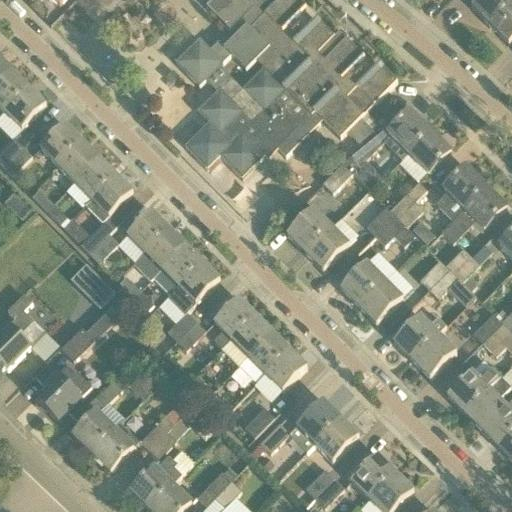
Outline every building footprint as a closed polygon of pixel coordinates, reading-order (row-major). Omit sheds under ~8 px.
[(46,0),(61,11),(69,0),(46,0)] [(218,0),(207,11),(236,40),(322,127),(323,125),(341,143),(347,137),(361,151),(375,137),(361,123),(398,86),(380,68),(375,73),(347,44),(335,55),(328,48),(335,42),(317,23),(312,28),(302,18),(307,13),(293,0),(283,0),(283,1),(282,0),(218,0)] [(511,8),(511,5),(506,0),(478,0),(481,3),(472,12),(491,30),(511,8)] [(511,8),(491,30),(509,49),(511,45),(511,8)] [(243,183),(265,161),(263,158),(273,148),(287,162),(322,127),(236,40),(224,52),(219,46),(211,55),(200,44),(176,68),(200,92),(206,86),(218,97),(198,117),(209,127),(185,152),(208,174),(221,161),(243,183)] [(0,89),(13,77),(0,63),(0,89)] [(0,89),(0,112),(5,118),(30,94),(13,77),(0,89)] [(47,111),(30,94),(5,118),(22,135),(47,111)] [(409,159),(432,137),(411,116),(389,139),(409,159)] [(58,171),(83,147),(65,130),(41,154),(58,171)] [(385,147),(375,137),(361,151),(344,169),(353,179),(385,147)] [(432,137),(409,159),(429,180),(452,157),(432,137)] [(0,168),(4,172),(24,152),(14,143),(0,157),(0,168)] [(100,164),(83,147),(58,171),(75,188),(100,164)] [(4,172),(13,182),(33,162),(24,152),(4,172)] [(75,188),(92,205),(117,182),(100,164),(75,188)] [(333,199),(353,179),(344,169),(323,189),(333,199)] [(437,209),(454,226),(487,193),(467,172),(444,195),(448,198),(437,209)] [(382,181),(376,175),(364,188),(370,193),(382,181)] [(92,205),(86,211),(103,228),(109,223),(134,199),(117,182),(92,205)] [(417,208),(416,208),(428,196),(419,188),(390,217),(396,222),(399,225),(417,208)] [(47,216),(57,206),(43,192),(33,202),(47,216)] [(487,193),(454,226),(442,238),(454,250),(477,227),(485,235),(507,213),(487,193)] [(47,216),(61,230),(71,220),(57,206),(47,216)] [(399,225),(405,232),(407,233),(424,216),(417,208),(399,225)] [(367,233),(376,242),(396,222),(390,217),(387,213),(367,233)] [(306,259),(332,233),(314,214),(288,240),(306,259)] [(145,259),(170,235),(152,217),(128,241),(145,259)] [(385,250),(386,251),(395,242),(405,232),(399,225),(396,222),(376,242),(385,250)] [(64,233),(81,250),(90,260),(110,240),(101,230),(91,241),(74,223),(64,233)] [(420,227),(414,235),(427,245),(433,238),(420,227)] [(405,232),(395,242),(405,253),(415,243),(405,232)] [(332,233),(306,259),(324,277),(350,251),(332,233)] [(187,252),(170,235),(145,259),(162,276),(187,252)] [(511,262),(511,238),(500,250),(511,262)] [(90,260),(100,269),(120,249),(110,240),(90,260)] [(162,276),(179,293),(204,269),(187,252),(162,276)] [(455,281),(472,264),(464,255),(446,272),(450,276),(455,281)] [(455,281),(459,285),(463,289),(469,282),(480,272),(472,264),(455,281)] [(450,276),(446,272),(440,266),(420,286),(430,296),(450,276)] [(359,312),(385,286),(367,268),(341,294),(359,312)] [(185,321),(188,318),(221,286),(204,269),(179,293),(168,303),(185,321)] [(87,270),(73,284),(100,312),(115,298),(87,270)] [(459,285),(455,281),(450,276),(430,296),(439,305),(447,297),(459,285)] [(141,296),(127,282),(120,289),(134,303),(141,296)] [(469,282),(463,289),(467,293),(475,301),(481,294),(469,282)] [(459,285),(447,297),(453,303),(455,302),(457,303),(467,293),(463,289),(459,285)] [(385,286),(359,312),(378,331),(404,305),(385,286)] [(155,310),(141,296),(134,303),(148,317),(155,310)] [(214,345),(223,354),(257,322),(239,304),(214,328),(223,337),(214,345)] [(46,338),(34,326),(24,316),(9,331),(0,339),(0,340),(2,342),(0,344),(0,371),(3,374),(5,372),(8,375),(31,352),(31,353),(46,338)] [(116,328),(106,318),(98,326),(107,336),(116,328)] [(168,338),(177,347),(197,327),(188,318),(185,321),(177,329),(168,338)] [(511,336),(511,318),(502,328),(504,330),(511,337),(511,336)] [(504,330),(502,328),(494,320),(474,340),(484,350),(504,330)] [(240,371),(273,339),(257,322),(223,354),(239,372),(240,371)] [(413,366),(439,340),(421,322),(394,348),(413,366)] [(206,337),(197,327),(177,347),(187,357),(206,337)] [(511,338),(511,337),(504,330),(484,350),(497,362),(506,353),(511,358),(511,338)] [(63,354),(75,367),(96,346),(84,333),(63,354)] [(266,380),(290,356),(273,339),(240,371),(257,389),(266,380)] [(439,340),(413,366),(431,384),(457,358),(439,340)] [(290,356),(266,380),(283,397),(307,373),(290,356)] [(45,394),(49,398),(40,407),(58,426),(81,404),(67,388),(75,379),(68,372),(59,381),(59,380),(45,394)] [(466,419),(502,383),(503,382),(492,372),(480,385),(472,377),(448,401),(466,419)] [(201,405),(204,408),(211,401),(192,383),(179,397),(194,412),(201,405)] [(507,412),(506,411),(499,404),(511,393),(502,383),(466,419),(482,436),(507,412)] [(123,396),(115,386),(96,404),(105,413),(123,396)] [(225,414),(211,401),(204,408),(218,421),(225,414)] [(507,412),(482,436),(499,453),(511,440),(511,405),(506,411),(507,412)] [(290,439),(308,457),(315,450),(341,424),(323,406),(297,432),(290,439)] [(265,414),(246,434),(255,444),(275,424),(265,414)] [(74,441),(93,459),(115,436),(97,418),(74,441)] [(150,457),(168,438),(179,427),(169,418),(141,448),(150,457)] [(326,475),(333,468),(359,442),(341,424),(315,450),(308,457),(326,475)] [(270,459),(290,439),(280,429),(261,449),(270,459)] [(112,477),(140,448),(121,430),(115,436),(93,459),(112,477)] [(168,438),(150,457),(159,465),(177,447),(168,438)] [(511,440),(499,453),(511,466),(511,440)] [(258,468),(266,477),(274,470),(265,460),(258,468)] [(132,496),(148,511),(152,511),(173,490),(183,480),(175,472),(178,469),(170,461),(157,475),(154,472),(132,496)] [(370,505),(396,479),(378,461),(352,487),(370,505)] [(208,511),(216,504),(232,487),(233,486),(232,486),(238,480),(230,472),(225,479),(223,477),(199,503),(208,511)] [(306,511),(315,504),(316,504),(335,485),(326,475),(306,495),(308,496),(299,506),(304,511),(306,511)] [(396,479),(370,505),(376,511),(399,511),(414,497),(396,479)] [(326,511),(345,494),(335,485),(316,504),(323,511),(326,511)] [(227,511),(242,496),(232,487),(216,504),(224,511),(227,511)] [(188,511),(192,508),(173,490),(152,511),(188,511)]
